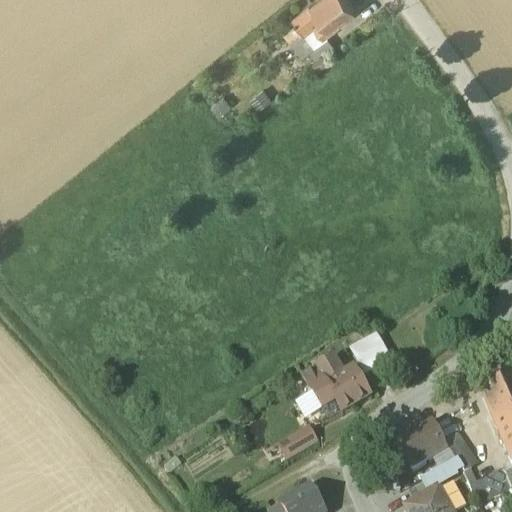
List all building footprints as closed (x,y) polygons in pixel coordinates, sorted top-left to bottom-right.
[(309,0),(307,0),(302,4),(306,8),(310,5),(312,3),(309,0)] [(316,0),(312,3),(310,5),(322,20),(330,29),(337,23),(341,27),(350,20),(346,16),(355,9),(347,0),(316,0)] [(322,20),(310,5),(306,8),(293,19),(305,33),(322,20)] [(293,19),(280,29),(301,54),(330,29),(322,20),(305,33),(293,19)] [(224,98),(211,108),(219,117),(231,107),(224,98)] [(375,341),(353,354),(366,377),(389,364),(375,341)] [(333,362),(302,380),(311,395),(342,377),(333,362)] [(342,377),(311,395),(322,415),(335,407),(341,417),(371,400),(353,370),(342,377)] [(511,380),(482,398),(495,426),(511,418),(511,417),(511,380)] [(335,407),(322,415),(328,424),(341,417),(335,407)] [(511,417),(511,418),(495,426),(511,466),(511,417)] [(443,445),(433,427),(397,447),(411,473),(447,452),(443,445)] [(308,430),(277,448),(285,462),(316,444),(308,430)] [(456,436),(443,445),(447,452),(465,475),(469,473),(477,468),(456,436)] [(479,491),(471,495),(478,507),(507,493),(511,502),(511,501),(511,470),(476,486),(479,491)] [(476,486),(469,473),(465,475),(461,477),(471,495),(479,491),(476,486)] [(449,511),(438,491),(404,510),(405,511),(449,511)] [(320,511),(309,492),(280,508),(282,511),(320,511)]
